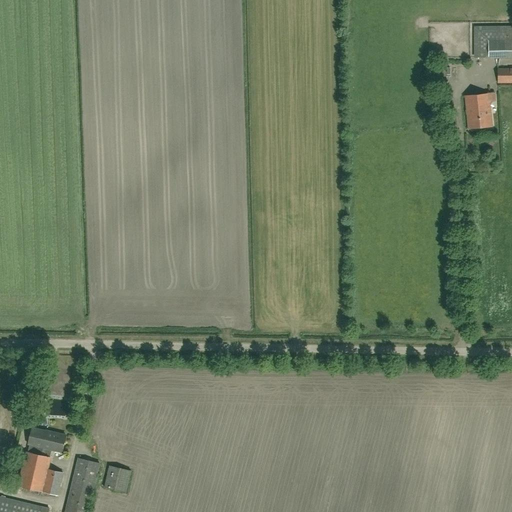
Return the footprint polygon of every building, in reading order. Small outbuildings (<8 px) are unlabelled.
[(477,29),(477,58),(502,58),(502,52),(511,51),(511,31),(502,31),(502,29),(477,29)] [(511,83),(511,69),(498,69),(498,83),(511,83)] [(448,107),(448,94),(444,94),(444,91),(438,91),(438,107),(448,107)] [(490,102),(496,101),(495,93),(489,94),(465,96),(469,129),(493,127),(490,102)] [(40,455),(50,457),(52,450),(62,452),(66,435),(46,430),(46,431),(31,428),(28,444),(30,444),(28,452),(40,455)] [(51,458),(50,457),(40,455),(28,452),(27,452),(19,486),(58,495),(64,473),(48,469),(51,458)] [(88,511),(100,463),(79,458),(65,511),(88,511)] [(126,492),(132,471),(110,466),(105,487),(126,492)] [(49,511),(50,509),(0,497),(0,511),(49,511)]
